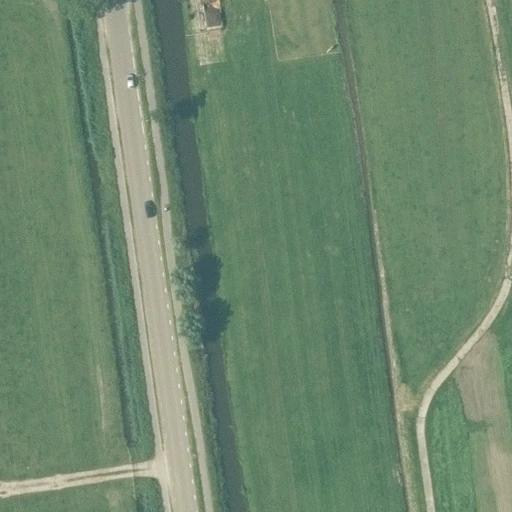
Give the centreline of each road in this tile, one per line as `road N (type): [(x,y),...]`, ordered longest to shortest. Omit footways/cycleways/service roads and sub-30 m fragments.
road 1 (tertiary): [(185,511),(113,0)]
road 2 (track): [(511,197),(504,288),(417,408),(428,511)]
road 3 (track): [(487,0),(511,154)]
